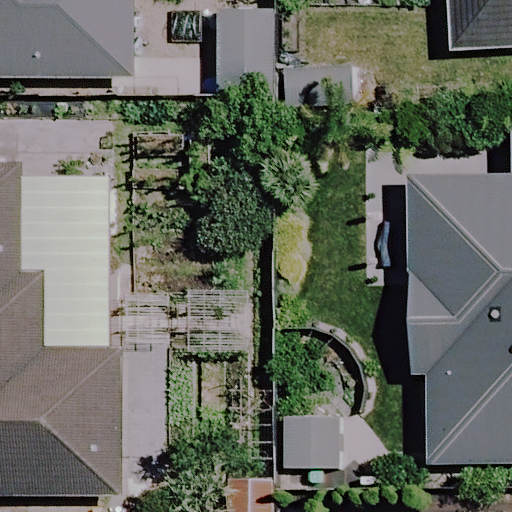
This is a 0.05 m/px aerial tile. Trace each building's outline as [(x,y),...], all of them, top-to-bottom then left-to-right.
[(0,0),(0,99),(127,101),(127,0),(0,0)] [(511,0),(445,0),(448,57),(511,54),(511,0)] [(511,135),(500,135),(500,231),(419,231),(419,468),(511,468),(511,135)] [(12,278),(12,176),(0,175),(0,504),(122,504),(123,363),(51,363),(51,278),(12,278)] [(334,474),(335,392),(274,391),(273,473),(334,474)]
